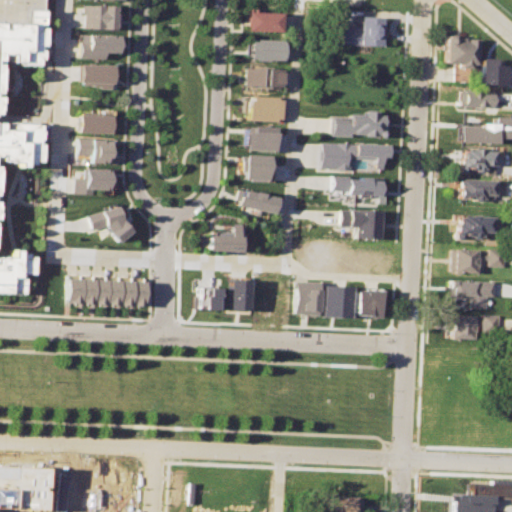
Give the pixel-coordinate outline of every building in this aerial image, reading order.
[(0,21),(0,0),(41,0),(41,23),(0,21)] [(82,5),(112,6),(112,13),(118,13),(117,29),(82,27),(82,5)] [(245,11),(278,12),(277,32),(245,32),(245,11)] [(331,43),(375,46),(377,18),(354,16),(353,27),(333,25),(331,43)] [(0,23),(42,25),(41,47),(35,47),(35,49),(38,49),(38,59),(34,59),(34,66),(16,65),(16,61),(7,61),(7,53),(0,53),(0,130),(3,130),(3,123),(34,124),(33,144),(37,144),(36,161),(30,161),(30,165),(20,164),(20,169),(10,169),(11,163),(0,162),(0,257),(8,257),(8,248),(16,248),(16,252),(26,252),(26,256),(31,256),(30,272),(20,272),(19,292),(0,291),(0,23)] [(77,34),(115,36),(114,52),(101,51),(101,57),(77,56),(77,34)] [(247,38),(278,39),(278,61),(246,60),(247,38)] [(440,63),(472,64),(473,40),(441,39),(440,63)] [(473,83),(474,58),(489,59),(489,64),(501,64),(500,85),(473,83)] [(77,64),(108,65),(108,85),(76,84),(77,64)] [(239,66),(277,67),(276,85),(273,85),(273,88),(261,88),(262,85),(238,85),(239,66)] [(460,108),(496,109),(496,93),(460,91),(460,108)] [(242,119),(243,101),(246,101),(247,95),(275,96),(274,100),(279,100),(279,118),(274,118),(274,120),(242,119)] [(324,135),(378,137),(378,115),(324,113),(324,135)] [(75,114),(107,115),(107,131),(74,130),(75,114)] [(453,139),(453,123),(476,124),(476,121),(490,122),(491,116),(508,116),(507,137),(493,136),(493,141),(453,139)] [(243,125),(269,126),(269,149),(242,148),(243,125)] [(73,139),(110,140),(109,157),(104,157),(104,161),(86,161),(87,155),(72,155),(73,139)] [(316,142),(382,144),(382,157),(376,156),(375,167),(368,167),(368,160),(344,159),(344,169),(315,168),(316,142)] [(461,168),(480,169),(480,164),(490,165),(491,155),(491,152),(455,151),(455,162),(451,167),(453,171),(457,172),(461,168)] [(240,154),(264,155),(264,162),(267,162),(267,180),(239,179),(239,174),(235,174),(235,164),(240,164),(240,154)] [(79,168),(105,169),(104,189),(87,189),(87,193),(70,192),(71,177),(79,177),(79,168)] [(327,176),(364,177),(364,180),(374,181),(374,184),(379,184),(378,202),(367,201),(367,195),(341,194),(341,190),(326,190),(327,176)] [(453,197),(488,199),(489,182),(454,180),(453,197)] [(232,199),(235,187),(273,196),(269,213),(235,204),(236,200),(232,199)] [(83,214),(113,204),(119,220),(128,230),(115,242),(104,231),(102,225),(88,229),(83,214)] [(334,224),(335,208),(375,210),(374,236),(349,235),(350,224),(334,224)] [(449,236),(452,239),(456,239),(460,235),(479,235),(479,232),(487,232),(488,218),(450,217),(449,236)] [(205,235),(225,235),(225,223),(235,223),(235,233),(241,234),(241,247),(204,246),(205,235)] [(445,272),(480,273),(481,266),(497,267),(498,249),(483,248),(483,255),(473,254),(473,249),(446,248),(445,272)] [(223,311),(223,276),(247,276),(246,311),(223,311)] [(61,303),(136,307),(138,280),(62,277),(61,303)] [(290,314),(291,279),(315,279),(314,314),(290,314)] [(444,297),(445,279),(490,281),(490,296),(483,296),(482,308),(465,307),(466,298),(444,297)] [(318,315),(319,280),(343,281),(342,316),(318,315)] [(190,310),(191,284),(215,285),(214,311),(190,310)] [(349,314),(350,289),(374,290),(373,315),(349,314)] [(446,337),(447,330),(440,330),(440,318),(448,318),(448,312),(470,313),(469,319),(477,319),(478,312),(495,313),(494,333),(477,332),(477,326),(470,326),(470,338),(446,337)] [(0,463),(38,465),(37,507),(0,505),(0,463)] [(179,469),(171,469),(169,506),(178,506),(179,469)] [(447,511),(448,500),(453,501),(454,494),(461,494),(462,483),(509,485),(509,497),(488,496),(487,511),(447,511)] [(332,511),(361,511),(362,498),(333,496),(332,511)]
